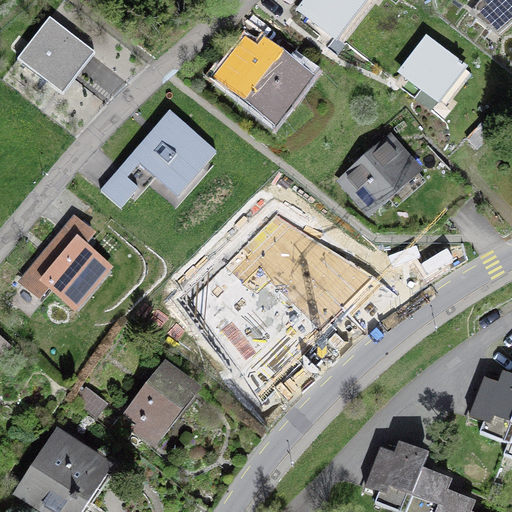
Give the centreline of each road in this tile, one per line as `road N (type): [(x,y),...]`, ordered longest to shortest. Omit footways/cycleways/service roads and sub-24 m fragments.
road 1 (residential): [(511,257),(384,336),(281,439),(229,511)]
road 2 (residential): [(0,250),(161,61),(237,0)]
road 3 (residential): [(511,320),(414,390),(335,474)]
